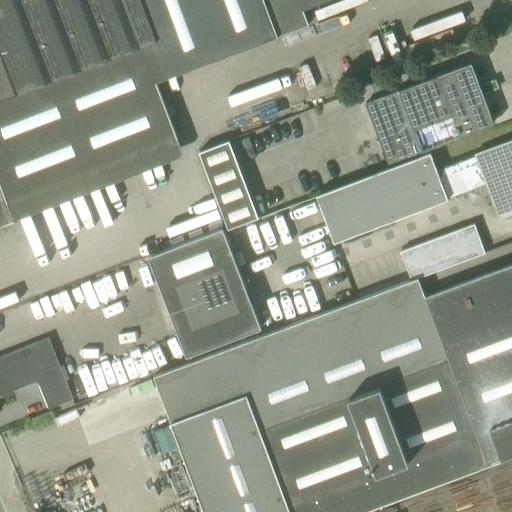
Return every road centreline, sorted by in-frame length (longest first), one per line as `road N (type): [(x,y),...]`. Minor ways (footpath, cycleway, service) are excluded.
road 1 (unknown): [(0,281),(142,223),(169,192),(208,110),(244,78),(422,0)]
road 2 (unknown): [(511,225),(474,211),(447,214),(271,289)]
